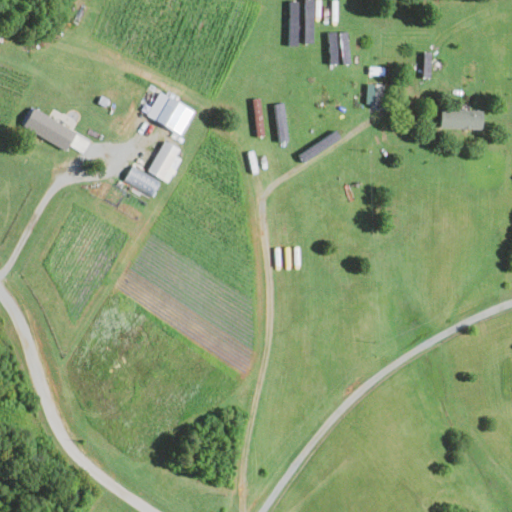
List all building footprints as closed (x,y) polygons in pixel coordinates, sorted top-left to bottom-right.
[(381,102),(382,83),(364,82),(363,102),(381,102)] [(144,117),(180,132),(190,107),(155,92),(144,117)] [(261,134),(259,96),(249,97),(251,135),(261,134)] [(63,148),(72,129),(28,106),(18,125),(63,148)] [(436,126),(479,127),(479,108),(437,107),(436,126)] [(274,116),(275,140),(284,139),(283,115),(274,116)] [(173,154),(177,147),(161,138),(144,170),(166,182),(179,157),(173,154)] [(158,179),(130,163),(120,179),(148,195),(158,179)]
